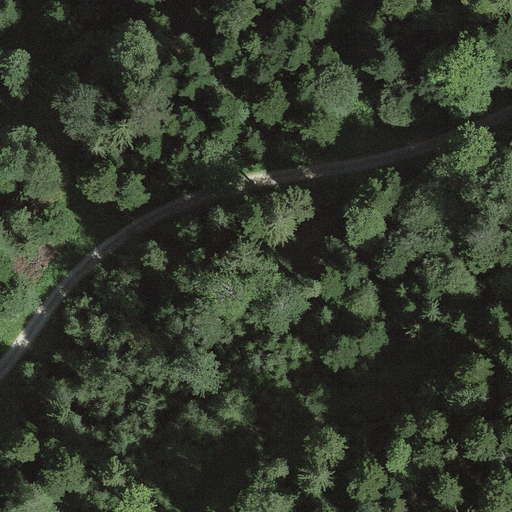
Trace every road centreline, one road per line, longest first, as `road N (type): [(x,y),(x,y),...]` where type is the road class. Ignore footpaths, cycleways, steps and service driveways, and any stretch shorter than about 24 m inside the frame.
road 1 (track): [(0,374),(99,253),(185,204),(423,152),(511,115)]
road 2 (track): [(196,511),(277,440),(365,387),(511,330)]
